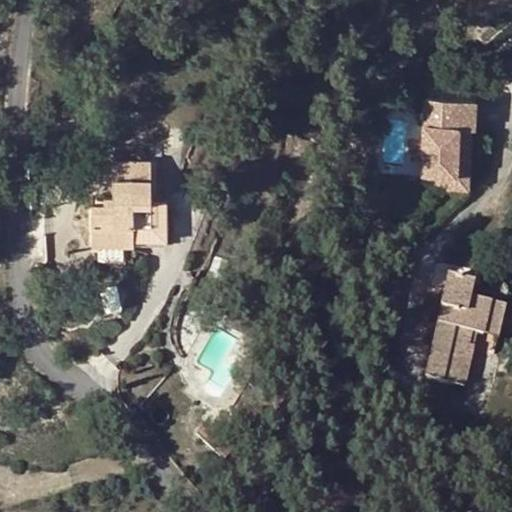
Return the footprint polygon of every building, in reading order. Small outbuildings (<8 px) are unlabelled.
[(476,91),(426,87),(421,172),(440,174),(455,175),(459,127),(471,128),(474,128),(476,91)] [(471,128),(459,127),(455,175),(440,174),(440,186),(467,188),(471,128)] [(93,245),(115,245),(115,225),(134,226),(134,245),(168,245),(167,198),(151,197),(151,161),(115,161),(114,194),(114,202),(105,203),(93,202),(93,245)] [(114,202),(114,194),(105,194),(105,203),(114,202)] [(115,225),(115,245),(134,245),(134,226),(115,225)] [(469,332),(476,334),(483,335),(489,303),(470,298),(473,283),(449,278),(445,293),(430,289),(425,311),(440,315),(438,326),(426,377),(464,386),(473,346),(467,346),(469,332)] [(489,303),(483,335),(498,338),(504,306),(489,303)] [(422,323),(438,326),(440,315),(425,311),(422,323)] [(467,346),(473,346),(476,334),(469,332),(467,346)]
